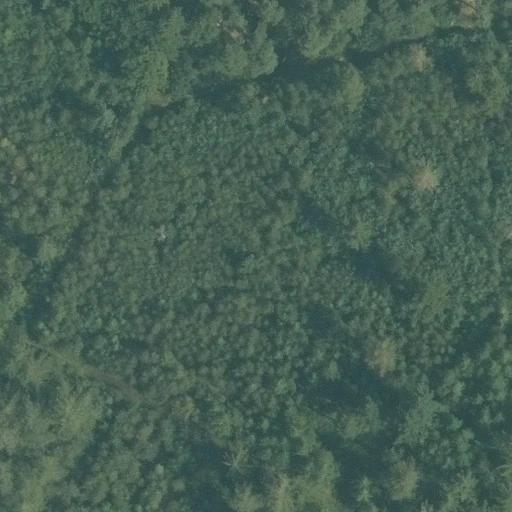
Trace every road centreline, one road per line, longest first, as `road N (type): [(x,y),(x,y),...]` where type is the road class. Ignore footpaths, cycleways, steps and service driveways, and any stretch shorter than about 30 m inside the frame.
road 1 (track): [(324,511),(193,438),(36,331),(137,129),(160,108),(250,76),(511,9)]
road 2 (track): [(160,108),(59,0)]
